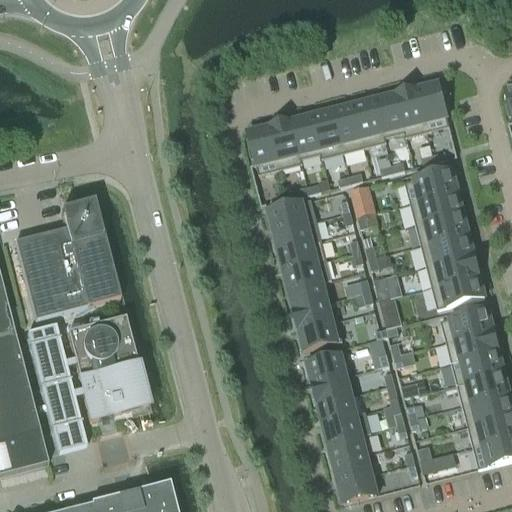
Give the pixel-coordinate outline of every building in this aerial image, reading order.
[(449,132),(440,94),(438,89),(417,94),(428,137),(449,132)] [(405,143),(428,137),(417,94),(396,100),(406,138),(404,138),(405,143)] [(404,138),(406,138),(396,100),(375,105),(385,143),(404,138)] [(385,143),(375,105),(354,111),(365,153),(386,148),(385,143)] [(343,159),(365,153),(354,111),(332,116),(343,159)] [(322,164),(343,159),(332,116),(311,121),(321,160),(322,164)] [(301,165),(321,160),(311,121),(290,127),(300,165),(301,165)] [(300,165),(290,127),(269,132),(280,175),(303,169),(301,165),(300,165)] [(259,181),(280,175),(269,132),(248,138),(252,153),(249,154),(252,163),(254,163),(259,181)] [(435,168),(447,165),(445,157),(433,160),(435,168)] [(423,171),(435,168),(433,160),(421,163),(423,171)] [(405,175),(403,168),(392,171),(394,178),(405,175)] [(394,178),(392,171),(380,174),(382,181),(394,178)] [(410,209),(457,197),(452,175),(405,188),(410,209)] [(363,186),(361,178),(349,181),(351,189),(363,186)] [(351,189),(349,181),(338,184),(340,192),(351,189)] [(320,197),(319,189),(307,192),(309,200),(320,197)] [(309,200),(307,192),(296,195),(298,203),(309,200)] [(277,208),(289,205),(287,197),(275,200),(277,208)] [(415,230),(463,218),(457,197),(410,209),(415,230)] [(302,208),(268,216),(273,236),(307,228),(316,225),(312,205),(302,208)] [(350,217),(347,205),(339,207),(342,219),(350,217)] [(14,247),(20,272),(34,326),(104,308),(119,304),(94,206),(79,210),(69,212),(69,214),(61,216),(65,234),(14,247)] [(362,210),(355,212),(358,223),(365,221),(376,219),(373,207),(362,210)] [(353,229),(350,217),(342,219),(345,231),(353,229)] [(421,251),(468,239),(463,218),(415,230),(421,251)] [(365,221),(358,223),(361,235),(368,233),(365,221)] [(307,228),(273,236),(279,256),(312,247),(321,245),(316,225),(307,228)] [(426,272),(474,260),(468,239),(421,251),(426,272)] [(312,247),(279,256),(284,276),(284,277),(317,268),(327,266),(321,245),(312,247)] [(360,257),(357,245),(350,247),(353,259),(360,257)] [(376,263),(373,251),(365,253),(369,265),(376,263)] [(363,269),(360,257),(353,259),(356,271),(363,269)] [(432,294),(479,282),(474,260),(426,272),(432,294)] [(379,275),(376,263),(369,265),(372,277),(379,275)] [(317,268),(284,277),(289,296),(322,288),(318,269),(317,268)] [(437,315),(485,303),(479,282),(432,294),(437,315)] [(370,297),(367,285),(360,287),(363,299),(370,297)] [(0,482),(47,470),(0,288),(0,482)] [(322,288),(289,296),(294,316),(328,308),(322,288)] [(387,305),(384,293),(376,295),(379,307),(387,305)] [(373,308),(370,297),(363,299),(366,310),(373,308)] [(396,303),(387,305),(390,317),(382,318),(386,333),(402,329),(396,303)] [(390,317),(387,305),(379,307),(382,318),(390,317)] [(328,308),(294,316),(299,337),(333,328),(332,326),(328,308)] [(446,348),(493,336),(488,315),(440,327),(446,348)] [(132,416),(147,412),(124,323),(109,327),(66,338),(73,366),(64,368),(55,332),(26,339),(57,460),(86,453),(73,406),(83,403),(89,427),(132,416)] [(333,328),(299,337),(304,357),(342,347),(337,325),(332,326),(333,328)] [(380,336),(375,337),(377,344),(382,343),(388,342),(386,334),(380,336)] [(451,369),(499,357),(493,336),(446,348),(451,369)] [(376,374),(389,370),(383,346),(369,349),(376,374)] [(401,360),(398,348),(390,350),(394,362),(401,360)] [(401,360),(404,372),(417,368),(414,357),(401,360)] [(457,390),(504,378),(499,357),(451,369),(457,390)] [(341,360),(308,369),(313,389),(346,381),(341,360)] [(404,372),(401,360),(394,362),(396,374),(404,372)] [(391,378),(384,380),(387,392),(394,390),(391,378)] [(462,411),(510,399),(504,378),(457,390),(462,411)] [(346,381),(313,389),(318,409),(351,401),(346,381)] [(404,404),(419,400),(416,388),(401,392),(404,404)] [(397,402),(394,390),(387,392),(390,403),(397,402)] [(467,432),(511,420),(511,408),(510,399),(462,411),(467,432)] [(351,401),(318,409),(323,429),(356,421),(351,401)] [(397,402),(390,403),(392,410),(384,413),(389,432),(397,430),(394,419),(402,417),(397,402)] [(414,411),(407,413),(409,424),(417,422),(414,411)] [(405,429),(402,417),(394,419),(397,430),(397,431),(405,429)] [(356,421),(323,429),(328,448),(361,440),(366,439),(371,437),(366,418),(356,421)] [(473,453),(511,443),(511,420),(467,432),(473,453)] [(417,422),(409,424),(413,436),(420,434),(417,422)] [(408,441),(405,429),(397,431),(400,443),(408,441)] [(362,441),(328,449),(333,469),(371,460),(366,439),(361,440),(362,441)] [(511,443),(473,453),(478,475),(511,466),(511,443)] [(428,465),(425,453),(417,455),(420,466),(428,465)] [(407,471),(415,469),(412,457),(404,459),(407,471)] [(371,460),(333,469),(338,489),(372,481),(377,480),(371,460)] [(431,476),(428,465),(420,466),(423,478),(431,476)] [(410,483),(418,481),(415,469),(407,471),(410,483)] [(372,481),(338,489),(343,509),(377,501),(372,481)] [(81,511),(172,511),(167,490),(152,494),(81,511)]
